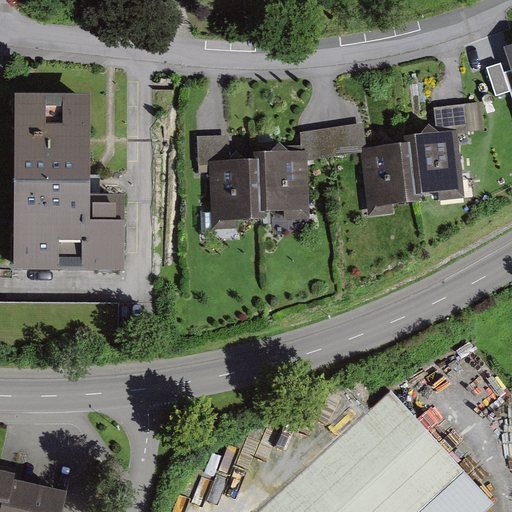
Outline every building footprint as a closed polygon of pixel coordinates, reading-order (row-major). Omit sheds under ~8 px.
[(94,93),(15,93),(15,280),(129,280),(129,222),(94,222),(94,93)] [(474,154),(425,160),(434,231),(483,225),(474,154)] [(425,172),(373,175),(376,234),(428,231),(425,172)] [(321,176),(223,181),(226,248),(324,244),(321,176)] [(394,393),(264,511),(493,511),(500,505),(394,393)] [(72,511),(76,497),(20,485),(22,479),(0,474),(0,511),(72,511)]
